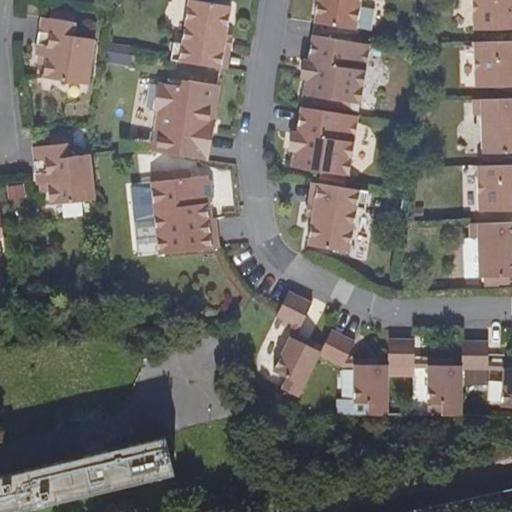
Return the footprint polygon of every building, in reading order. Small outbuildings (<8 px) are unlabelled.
[(318,0),(315,20),(356,28),(360,0),(318,0)] [(511,27),(511,0),(474,0),(475,29),(511,27)] [(170,59),(221,68),(226,36),(231,7),(189,1),(182,45),(173,44),(170,59)] [(48,57),(47,65),(45,77),(88,84),(95,39),(75,36),(77,22),(73,21),(74,11),(50,8),(49,18),(43,17),(37,55),(40,55),(48,57)] [(360,102),(369,44),(312,34),(308,61),(315,62),(313,76),(306,75),(303,93),(313,94),(334,98),(333,104),(349,107),(350,100),(360,102)] [(233,37),(226,36),(221,68),(227,69),(233,37)] [(511,88),(511,42),(475,44),(477,89),(511,88)] [(39,63),(47,65),(48,57),(40,55),(39,63)] [(300,74),(306,75),(313,76),(315,62),(308,61),(302,60),(300,74)] [(203,120),(210,121),(216,86),(185,82),(177,88),(156,84),(152,111),(155,111),(149,150),(197,158),(203,120)] [(511,153),(511,98),(473,100),(473,117),(484,116),(485,154),(502,154),(511,153)] [(335,170),(345,172),(349,172),(358,115),(301,106),(297,133),(305,134),(303,149),(295,147),(292,164),(321,168),(320,175),(334,178),(335,170)] [(212,121),(210,121),(203,120),(197,158),(206,160),(212,121)] [(290,146),(295,147),(303,149),(305,134),(297,133),(292,132),(290,146)] [(96,197),(91,154),(91,152),(67,156),(65,142),(31,147),(36,184),(39,183),(47,182),(48,189),(49,202),(96,197)] [(511,210),(511,165),(478,166),(479,211),(511,210)] [(335,170),(334,178),(344,179),(345,172),(335,170)] [(202,206),(210,205),(210,202),(214,197),(213,185),(208,177),(152,183),(159,255),(218,249),(221,249),(217,221),(213,221),(204,222),(202,206)] [(307,216),(312,217),(317,182),(312,181),(307,216)] [(40,191),(48,189),(47,182),(39,183),(40,191)] [(317,182),(312,217),(308,243),(351,250),(358,206),(365,207),(367,190),(317,182)] [(204,222),(213,221),(210,205),(202,206),(204,222)] [(500,283),(500,281),(500,275),(511,275),(511,222),(470,223),(471,237),(464,237),(466,277),(486,276),(486,283),(500,283)] [(295,326),(299,328),(311,304),(287,293),(279,311),(276,317),(295,326)] [(297,334),(299,328),(295,326),(289,338),(312,348),(315,342),(297,334)] [(344,366),(348,356),(355,341),(330,330),(319,352),(318,354),(344,366)] [(281,390),(297,398),(318,354),(319,352),(312,348),(289,338),(273,373),(286,380),(281,390)] [(388,364),(413,365),(413,356),(413,339),(389,339),(388,363),(388,364)] [(462,367),(488,368),(488,358),(488,340),(462,340),(462,363),(462,367)] [(356,363),(372,363),(372,356),(348,356),(344,366),(356,372),(356,363)] [(427,363),(453,363),(453,357),(413,356),(413,365),(427,366),(427,363)] [(506,367),(511,366),(511,359),(488,358),(488,368),(506,368),(506,367)] [(368,414),(371,414),(372,363),(356,363),(356,372),(355,400),(369,400),(368,414)] [(388,413),(388,364),(388,363),(379,363),(372,363),(371,414),(388,413)] [(442,414),(461,415),(462,367),(462,363),(453,363),(427,363),(427,366),(427,400),(442,400),(442,414)] [(511,366),(506,367),(506,368),(503,403),(511,403),(511,366)] [(0,511),(16,511),(172,475),(163,438),(0,477),(0,511)]
